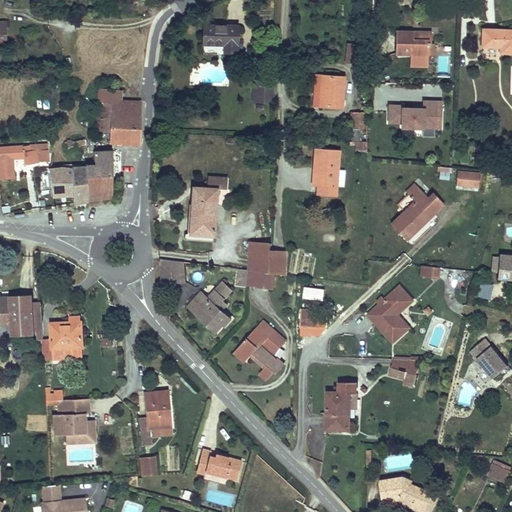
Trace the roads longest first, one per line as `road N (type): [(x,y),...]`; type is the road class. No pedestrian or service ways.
road 1 (residential): [(152,316),(336,511)]
road 2 (unclassified): [(190,0),(155,34),(140,200)]
